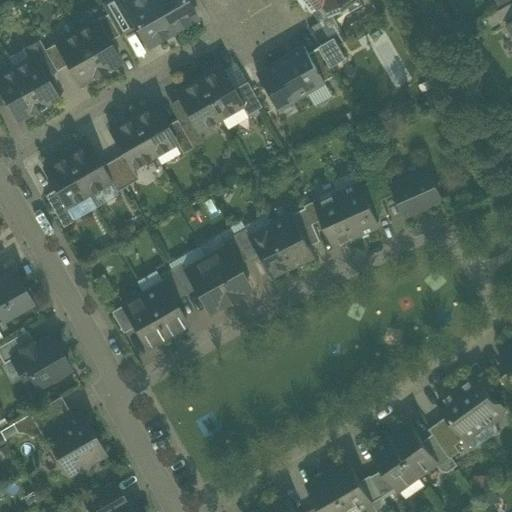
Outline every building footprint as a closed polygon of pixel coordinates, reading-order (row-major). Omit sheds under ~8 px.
[(105,0),(101,3),(107,13),(118,34),(131,27),(115,0),(105,0)] [(147,45),(171,31),(153,0),(129,0),(123,4),(147,45)] [(153,0),(171,31),(196,17),(185,0),(153,0)] [(323,6),(329,16),(356,0),(305,0),(312,12),(323,6)] [(511,16),(511,2),(486,16),(492,27),(511,16)] [(119,35),(107,13),(96,19),(108,40),(119,35)] [(96,19),(75,31),(99,73),(120,61),(108,40),(96,19)] [(78,85),(99,73),(75,31),(54,43),(66,64),(78,85)] [(318,46),(319,47),(330,67),(346,58),(334,37),(318,46)] [(46,76),(56,70),(44,49),(38,39),(22,48),(28,58),(34,55),(46,76)] [(54,43),(44,49),(56,70),(66,64),(54,43)] [(277,62),(297,97),(306,91),(325,81),(309,53),(305,46),(277,62)] [(335,75),(330,67),(319,47),(309,53),(325,81),(335,75)] [(28,58),(13,67),(37,109),(58,97),(46,76),(34,55),(28,58)] [(277,62),(256,74),(276,109),(297,97),(277,62)] [(220,66),(197,79),(219,117),(241,105),(242,104),(233,89),(220,66)] [(16,121),(37,109),(13,67),(0,74),(0,93),(4,100),(16,121)] [(197,130),(219,117),(197,79),(175,92),(197,130)] [(241,105),(246,114),(261,106),(246,81),(233,89),(242,104),(241,105)] [(306,91),(315,107),(333,96),(325,81),(306,91)] [(154,104),(131,117),(153,155),(176,142),(154,104)] [(131,168),(153,155),(131,117),(109,130),(131,168)] [(88,142),(65,155),(87,193),(110,180),(88,142)] [(65,206),(87,193),(65,155),(43,168),(55,189),(65,206)] [(367,166),(373,181),(381,199),(392,194),(378,161),(367,166)] [(392,185),(405,214),(442,198),(429,169),(392,185)] [(388,214),(381,199),(373,181),(362,186),(377,219),(388,214)] [(360,182),(338,191),(358,235),(380,226),(377,219),(362,186),(360,182)] [(45,195),(63,226),(73,220),(65,206),(55,189),(45,195)] [(336,245),(358,235),(338,191),(317,201),(316,201),(324,219),(336,245)] [(305,205),(306,207),(313,223),(324,219),(316,201),(317,201),(316,200),(305,205)] [(320,240),(313,223),(306,207),(292,214),(293,215),(293,214),(309,245),(320,240)] [(293,215),(272,225),(293,266),(314,255),(309,245),(293,214),(293,215)] [(271,277),(293,266),(272,225),(249,236),(248,237),(259,256),(271,277)] [(244,228),(233,234),(247,259),(249,262),(259,256),(248,237),(249,236),(244,228)] [(236,264),(247,259),(233,234),(233,233),(221,240),(225,247),(226,246),(236,264)] [(225,247),(205,258),(229,300),(250,288),(236,264),(226,246),(225,247)] [(208,311),(229,300),(205,258),(186,269),(184,270),(195,288),(208,311)] [(182,262),(170,269),(184,294),(195,288),(184,270),(186,269),(182,262)] [(185,295),(184,294),(170,269),(170,268),(159,275),(163,282),(163,281),(174,301),(185,295)] [(0,316),(2,320),(32,303),(13,270),(0,277),(0,316)] [(163,282),(142,293),(166,335),(187,323),(174,301),(163,281),(163,282)] [(145,347),(166,335),(142,293),(122,305),(134,326),(145,347)] [(111,311),(123,332),(134,326),(122,305),(111,311)] [(0,344),(0,348),(7,361),(11,359),(10,358),(20,352),(18,348),(32,340),(26,330),(0,344)] [(34,383),(42,385),(71,369),(51,334),(34,344),(32,340),(18,348),(20,352),(10,358),(11,359),(21,378),(28,373),(34,383)] [(510,371),(511,373),(511,348),(501,357),(510,371)] [(501,378),(511,393),(511,373),(510,371),(501,378)] [(449,415),(465,437),(490,419),(490,418),(497,419),(503,415),(504,408),(500,402),(493,401),(475,376),(469,376),(465,379),(463,384),(439,401),(449,415)] [(29,413),(41,435),(45,433),(44,432),(72,416),(60,396),(29,413)] [(45,433),(61,462),(68,458),(74,470),(80,472),(86,468),(87,463),(103,454),(93,437),(94,434),(91,429),(88,428),(79,412),(72,416),(44,432),(45,433)] [(429,429),(450,458),(460,451),(455,444),(465,437),(449,415),(429,429)] [(410,423),(390,436),(418,475),(438,461),(410,423)] [(399,490),(418,475),(390,436),(371,451),(399,490)] [(68,474),(74,470),(68,458),(61,462),(68,474)] [(349,461),(328,472),(350,511),(355,511),(372,502),(360,481),(349,461)] [(322,511),(350,511),(328,472),(307,484),(319,505),(322,511)] [(372,502),(377,511),(378,511),(388,507),(371,475),(360,481),(372,502)] [(82,498),(89,511),(113,511),(127,504),(113,480),(82,498)] [(295,511),(286,496),(265,508),(267,511),(295,511)] [(135,511),(130,502),(127,504),(113,511),(135,511)]
